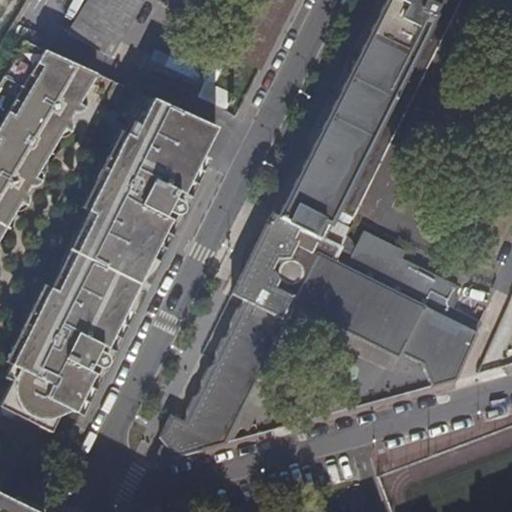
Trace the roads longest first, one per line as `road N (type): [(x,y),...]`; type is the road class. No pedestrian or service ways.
road 1 (residential): [(331,0),(74,511)]
road 2 (residential): [(87,511),(511,390)]
